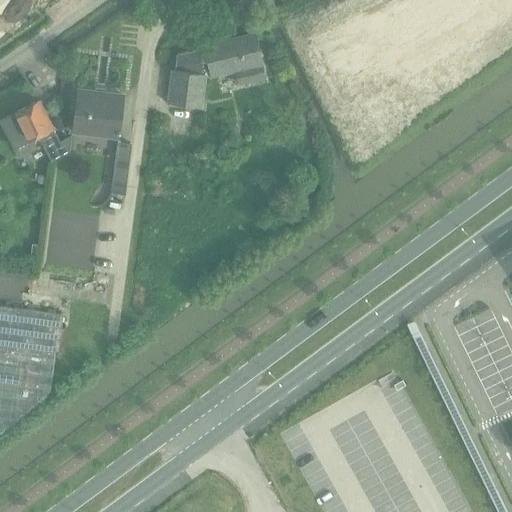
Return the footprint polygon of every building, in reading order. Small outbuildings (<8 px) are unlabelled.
[(0,0),(0,29),(9,22),(2,12),(17,0),(0,0)] [(431,0),(406,0),(425,41),(446,31),(431,0)] [(457,0),(431,0),(446,31),(468,21),(457,0)] [(508,0),(483,0),(491,15),(511,6),(508,0)] [(481,11),(470,16),(480,38),(491,33),(481,11)] [(381,24),(360,34),(379,77),(401,67),(381,24)] [(360,34),(338,44),(358,87),(379,77),(360,34)] [(173,74),(169,105),(201,108),(206,73),(211,72),(212,76),(235,71),(238,84),(265,78),(262,64),(255,35),(205,47),(205,50),(177,57),(175,73),(173,74)] [(419,39),(408,44),(418,66),(429,61),(419,39)] [(408,44),(397,49),(407,71),(418,66),(408,44)] [(342,67),(331,72),(341,94),(352,89),(342,67)] [(79,90),(75,120),(73,132),(118,139),(124,96),(79,90)] [(38,136),(51,162),(70,152),(72,135),(60,142),(53,128),(39,102),(20,112),(15,114),(15,115),(1,122),(14,148),(34,138),(38,136)] [(125,188),(131,144),(117,142),(111,186),(125,188)] [(61,314),(0,305),(0,431),(50,390),(61,314)] [(507,511),(421,333),(413,336),(496,511),(507,511)]
